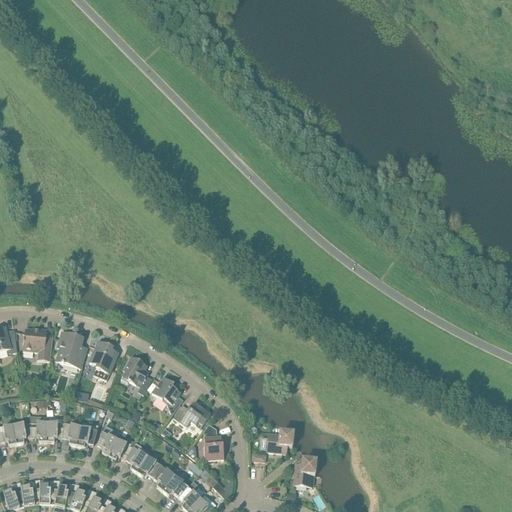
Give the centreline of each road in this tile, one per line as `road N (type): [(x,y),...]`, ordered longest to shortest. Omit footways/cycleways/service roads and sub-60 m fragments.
road 1 (unclassified): [(511,358),(349,264),(76,0)]
road 2 (residential): [(246,495),(226,414),(165,362),(75,320),(0,315)]
road 3 (residential): [(151,511),(73,468),(0,473)]
